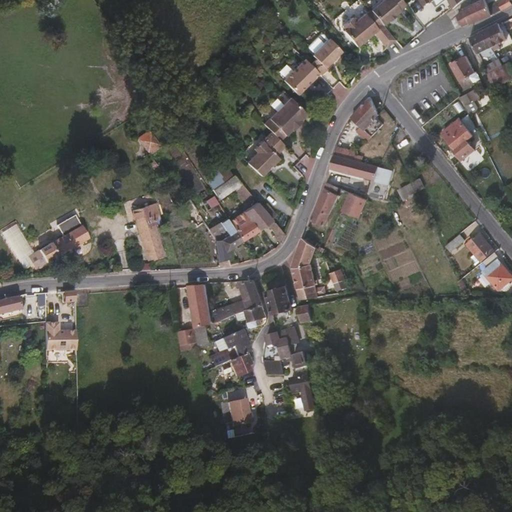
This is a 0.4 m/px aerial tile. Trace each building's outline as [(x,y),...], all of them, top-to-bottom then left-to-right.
[(400,16),(406,11),(404,9),(406,7),(400,0),(376,0),(367,8),(385,29),(393,22),(394,24),(402,17),(400,16)] [(470,23),(490,13),(487,8),(482,0),(481,0),(464,9),(455,16),(460,26),(469,22),(470,23)] [(501,8),(511,2),(511,1),(511,0),(501,0),(498,2),(498,3),(501,8)] [(501,8),(498,3),(487,8),(490,13),(501,8)] [(385,29),(367,8),(362,12),(361,11),(351,19),(348,15),(338,24),(342,28),(340,29),(354,45),(370,30),(391,54),(400,47),(385,29)] [(510,43),(502,25),(486,34),(493,51),(495,50),(496,52),(499,50),(498,49),(510,43)] [(493,51),(486,34),(475,40),(482,57),(485,56),(488,61),(489,61),(498,56),(496,52),(495,50),(493,51)] [(330,61),(342,49),(330,36),(312,52),(317,57),(311,62),(322,74),(333,64),(330,61)] [(479,75),(471,56),(455,64),(468,91),(477,87),(473,78),(479,75)] [(301,95),(323,75),(322,74),(311,62),(307,59),(286,79),(301,95)] [(511,86),(510,83),(505,70),(499,73),(505,86),(507,90),(511,86)] [(505,86),(499,73),(492,77),(498,90),(505,86)] [(338,103),(350,93),(340,81),(328,91),(338,103)] [(485,103),(479,91),(471,95),(477,107),(485,103)] [(366,130),(383,114),(375,95),(353,116),(366,130)] [(296,131),(307,121),(306,120),(309,116),(292,98),(277,112),(264,125),(271,132),(281,143),(295,130),(296,131)] [(492,108),(476,115),(480,124),(496,117),(492,108)] [(464,161),(477,150),(469,140),(475,135),(462,119),(445,132),(456,146),(453,148),(464,161)] [(163,144),(158,137),(152,130),(140,136),(153,152),(163,144)] [(278,159),(275,156),(285,147),(281,143),(271,132),(251,151),(253,153),(244,162),(259,177),(278,159)] [(356,154),(357,150),(337,145),(335,154),(355,159),(356,154)] [(317,160),(302,153),(295,170),(310,177),(317,160)] [(377,182),(382,167),(374,165),(363,161),(355,159),(335,154),(331,173),(337,174),(338,169),(373,179),(369,197),(374,189),(377,182)] [(389,202),(397,171),(382,167),(377,182),(374,189),(369,197),(376,198),(389,202)] [(251,196),(235,176),(233,174),(214,190),(223,200),(235,190),(245,201),(251,196)] [(407,200),(417,195),(426,191),(420,181),(413,185),(402,190),(407,200)] [(324,227),(340,195),(338,193),(340,188),(329,183),(312,221),(324,227)] [(358,219),(365,204),(366,201),(351,194),(343,213),(358,219)] [(214,196),(207,199),(211,208),(218,205),(214,196)] [(285,239),(256,202),(250,208),(233,220),(247,241),(265,228),(280,248),(285,239)] [(166,256),(157,225),(163,223),(157,203),(134,210),(150,260),(166,256)] [(56,223),(63,234),(67,232),(80,223),(74,212),(56,223)] [(247,241),(233,220),(232,218),(224,224),(232,236),(226,241),(233,252),(233,253),(247,241)] [(28,255),(36,250),(17,220),(0,230),(0,232),(22,268),(32,261),(28,255)] [(47,261),(89,235),(80,223),(67,232),(63,234),(39,248),(47,261)] [(484,263),(498,252),(484,236),(471,247),(484,263)] [(318,250),(321,244),(315,240),(313,242),(308,239),(307,242),(312,244),(318,248),(318,250)] [(313,265),(318,248),(312,244),(307,242),(304,240),(304,241),(294,269),(295,269),(313,265)] [(454,257),(463,249),(459,244),(449,252),(453,256),(454,257)] [(47,261),(39,248),(36,250),(28,255),(32,261),(36,268),(47,261)] [(511,281),(511,270),(503,259),(505,258),(499,251),(486,262),(491,267),(486,271),(488,273),(502,290),(511,281)] [(234,261),(233,253),(222,253),(222,262),(234,261)] [(320,294),(313,265),(295,269),(302,300),(325,297),(324,293),(320,294)] [(350,290),(346,279),(342,271),(337,272),(331,275),(339,294),(348,291),(350,290)] [(470,281),(467,275),(463,278),(466,284),(470,293),(475,293),(475,288),(471,288),(468,283),(470,281)] [(263,306),(259,293),(256,280),(241,281),(234,281),(237,288),(240,287),(244,300),(212,310),(214,321),(248,311),(263,306)] [(186,288),(190,288),(195,326),(214,321),(212,310),(208,287),(212,286),(211,282),(207,282),(208,283),(185,285),(186,288)] [(293,311),(287,289),(269,294),(276,316),(289,312),(293,311)] [(76,300),(76,296),(76,290),(64,290),(64,300),(76,300)] [(24,307),(22,298),(7,301),(8,307),(9,310),(10,311),(23,308),(24,307)] [(267,319),(263,306),(248,311),(253,328),(255,328),(261,326),(259,322),(262,321),(264,321),(267,319)] [(316,326),(313,308),(301,310),(304,328),(316,326)] [(76,349),(76,330),(51,330),(50,322),(44,322),(44,349),(45,349),(65,349),(76,349)] [(195,326),(183,330),(178,331),(180,346),(197,344),(195,326)] [(251,352),(242,329),(235,332),(229,335),(225,337),(222,338),(223,343),(227,351),(199,362),(201,373),(230,361),(245,354),(251,352)] [(301,345),(297,333),(280,336),(283,347),(290,345),(290,347),(301,345)] [(283,347),(280,336),(268,338),(270,350),(280,348),(283,347)] [(198,353),(223,343),(222,338),(198,348),(198,353)] [(291,354),(290,347),(290,345),(283,347),(280,348),(282,360),(292,358),(291,354)] [(251,366),(245,354),(230,361),(237,378),(250,373),(248,367),(251,366)] [(308,371),(306,359),(305,356),(294,358),(296,371),(297,372),(308,371)] [(284,375),(283,363),(273,364),(263,365),(266,377),(281,376),(284,375)] [(310,389),(308,378),(292,380),(293,393),(310,392),(310,389)]
